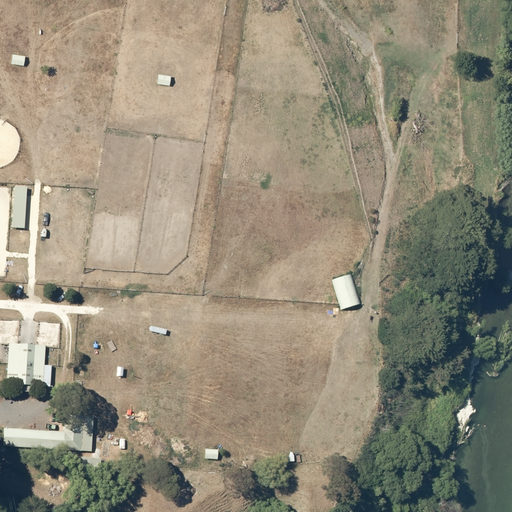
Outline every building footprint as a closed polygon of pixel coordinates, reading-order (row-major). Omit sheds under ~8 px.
[(24,55),(11,54),(10,66),(23,67),(24,55)] [(170,75),(158,74),(156,86),(169,88),(170,75)] [(351,272),(331,279),(342,312),(362,305),(351,272)] [(45,345),(9,343),(7,380),(19,381),(19,391),(35,392),(36,385),(53,385),(54,365),(44,364),(45,345)] [(3,427),(2,445),(81,450),(83,415),(65,414),(64,431),(3,427)] [(217,449),(204,449),(204,458),(217,458),(217,449)] [(101,459),(79,457),(77,475),(99,478),(101,459)]
